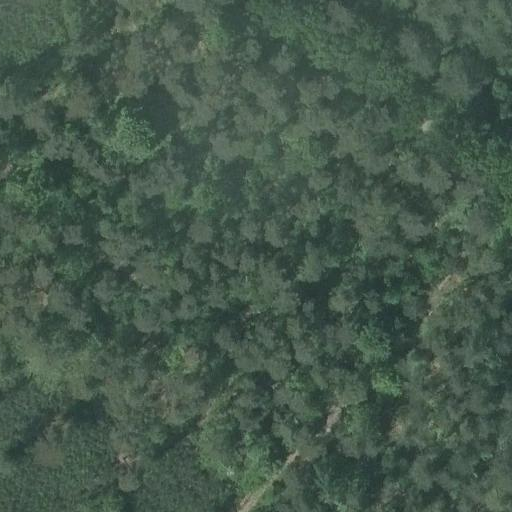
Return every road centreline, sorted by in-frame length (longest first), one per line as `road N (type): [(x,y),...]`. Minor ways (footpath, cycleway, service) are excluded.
road 1 (unknown): [(437,511),(0,167)]
road 2 (unclassified): [(511,176),(259,0)]
